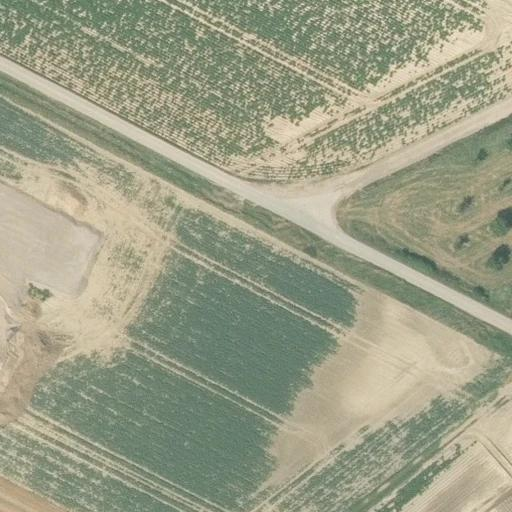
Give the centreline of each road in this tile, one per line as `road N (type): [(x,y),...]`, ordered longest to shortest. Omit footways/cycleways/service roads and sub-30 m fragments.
road 1 (track): [(511,333),(0,68)]
road 2 (track): [(289,222),(511,110)]
road 3 (track): [(356,511),(511,392)]
